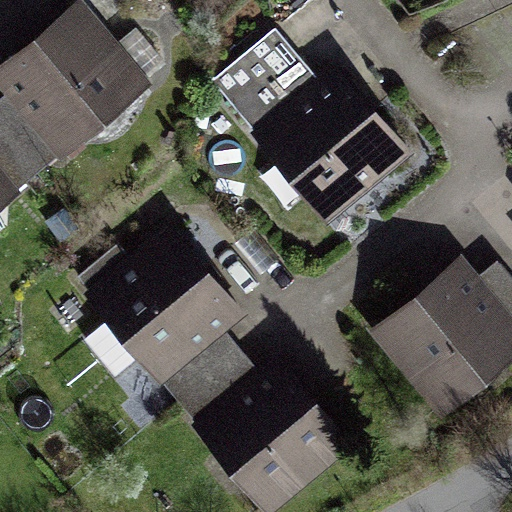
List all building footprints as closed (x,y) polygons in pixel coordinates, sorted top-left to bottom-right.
[(87,2),(2,74),(71,154),(156,82),(87,2)] [(262,139),(342,229),(425,155),(345,65),(262,139)] [(0,166),(0,216),(24,199),(0,166)] [(175,230),(97,291),(169,382),(247,321),(175,230)] [(511,317),(468,265),(380,338),(451,424),(511,374),(511,317)] [(285,364),(204,427),(270,511),(279,511),(355,453),(285,364)]
